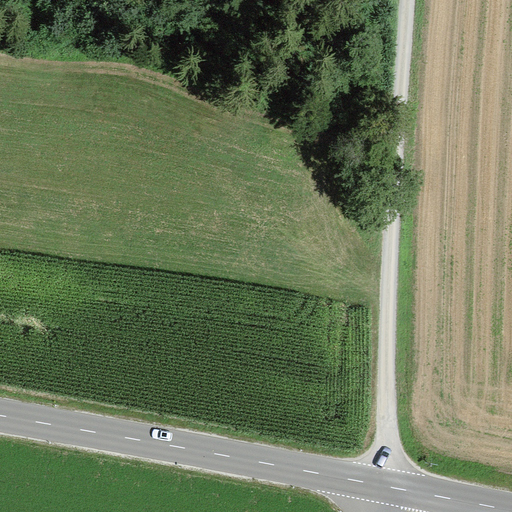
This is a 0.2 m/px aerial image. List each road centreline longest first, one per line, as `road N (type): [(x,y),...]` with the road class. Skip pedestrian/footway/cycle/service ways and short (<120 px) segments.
road 1 (track): [(382,487),(403,0)]
road 2 (tertiary): [(0,413),(382,487)]
